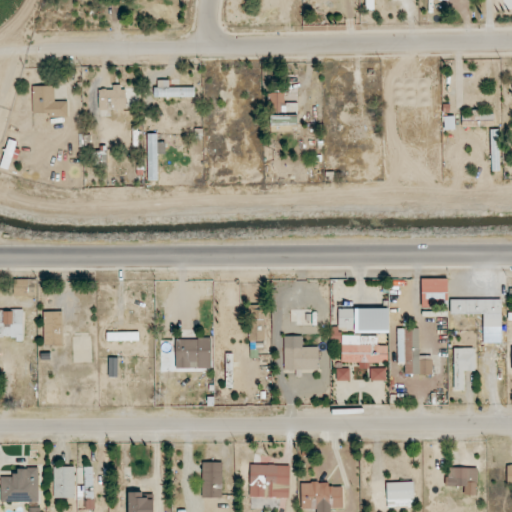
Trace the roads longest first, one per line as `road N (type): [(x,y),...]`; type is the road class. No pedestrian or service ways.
road 1 (residential): [(0,427),(511,422)]
road 2 (tertiary): [(0,252),(511,251)]
road 3 (residential): [(39,45),(127,51),(511,41)]
